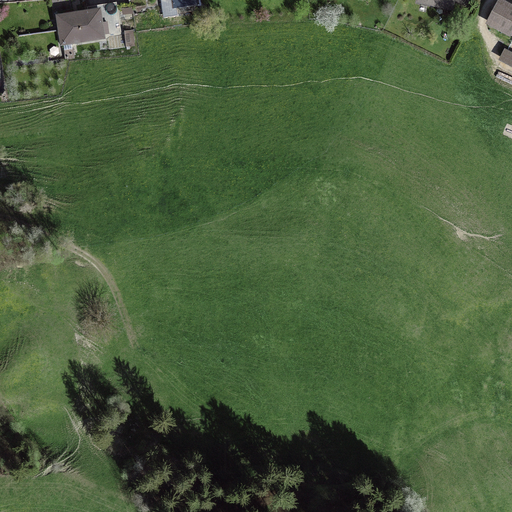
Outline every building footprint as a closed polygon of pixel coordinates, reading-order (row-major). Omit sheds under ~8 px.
[(418,0),(418,2),(452,9),(453,3),(466,6),(466,0),(418,0)] [(489,23),(511,35),(511,8),(500,2),(489,23)] [(87,7),(88,12),(91,37),(121,32),(116,3),(87,7)] [(83,38),(91,37),(88,12),(57,17),(62,45),(83,41),(83,38)] [(73,50),(64,51),(66,59),(74,58),(73,50)] [(511,56),(502,51),(496,62),(511,70),(511,56)]
